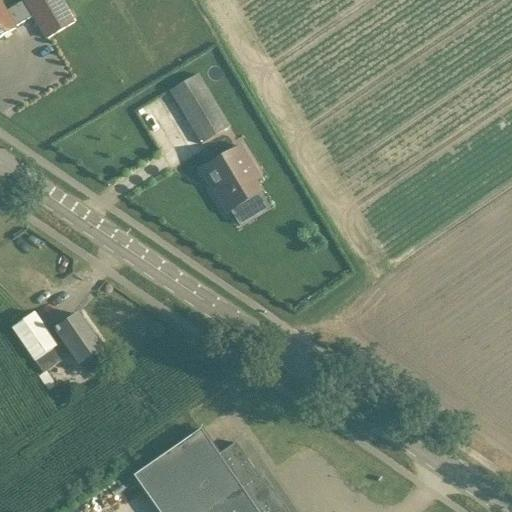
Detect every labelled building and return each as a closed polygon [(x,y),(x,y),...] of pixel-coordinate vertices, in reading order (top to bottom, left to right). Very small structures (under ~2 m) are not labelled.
[(20,0),(4,10),(0,2),(0,38),(16,29),(15,28),(34,17),(48,39),(75,23),(61,0),(20,0)] [(230,129),(198,76),(170,92),(202,145),(230,129)] [(260,179),(242,148),(202,171),(227,214),(261,194),(255,183),(260,179)] [(34,314),(12,329),(44,375),(66,359),(57,347),(64,342),(81,365),(86,361),(103,349),(79,315),(56,331),(56,332),(50,336),(34,314)] [(136,477),(150,497),(160,511),(283,511),(236,444),(219,456),(201,431),(136,477)]
